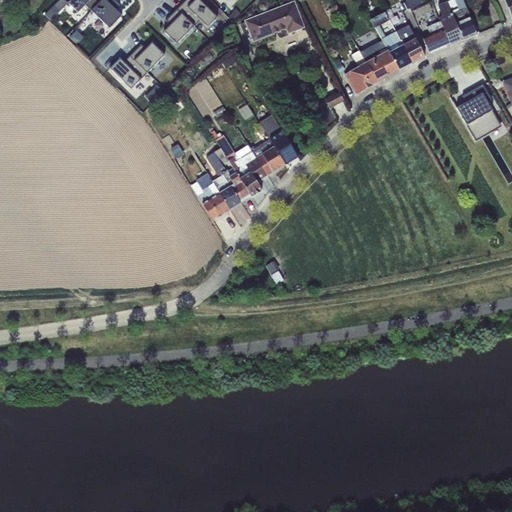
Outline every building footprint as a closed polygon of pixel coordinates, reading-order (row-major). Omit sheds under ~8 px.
[(59,0),(46,14),(52,19),(68,3),(65,0),(59,0)] [(92,11),(102,0),(71,0),(68,3),(78,13),(86,6),(92,11)] [(120,5),(114,0),(102,0),(92,11),(109,29),(122,16),(116,10),(120,5)] [(209,28),(218,19),(199,0),(194,0),(193,2),(190,0),(185,0),(177,10),(195,27),(201,20),(209,28)] [(261,0),(259,1),(257,5),(259,10),(263,11),(267,10),(269,6),(267,1),(264,0),(261,0)] [(419,0),(405,0),(410,9),(421,3),(419,0)] [(477,34),(470,19),(471,19),(462,0),(451,0),(447,2),(463,40),(477,34)] [(250,34),(253,42),(277,33),(278,37),(281,38),(305,28),(295,1),(244,21),(245,22),(241,24),(245,35),(250,34)] [(450,46),(463,40),(447,2),(437,6),(442,16),(438,18),(440,22),(450,46)] [(429,4),(414,11),(417,17),(432,10),(429,4)] [(236,9),(229,16),(233,21),(241,14),(236,9)] [(195,27),(177,10),(165,21),(170,25),(164,32),(177,45),(195,27)] [(382,40),(386,38),(379,25),(389,20),(385,12),(370,20),(382,40)] [(430,35),(422,38),(429,55),(450,46),(440,22),(427,27),(430,35)] [(425,57),(408,26),(396,33),(412,64),(417,61),(425,57)] [(77,30),(70,37),(76,43),(83,36),(77,30)] [(407,66),(412,64),(396,33),(386,38),(382,40),(400,70),(407,66)] [(400,70),(382,40),(360,53),(377,82),(400,70)] [(130,56),(148,74),(165,56),(152,43),(145,49),(141,45),(130,56)] [(345,75),(356,94),(377,82),(360,53),(359,51),(351,56),(359,68),(345,75)] [(208,53),(200,61),(206,67),(214,59),(208,53)] [(222,62),(227,68),(238,61),(234,54),(222,62)] [(110,69),(132,90),(148,74),(130,56),(124,62),(120,58),(110,69)] [(346,71),(339,59),(333,63),(340,74),(346,71)] [(157,85),(145,97),(150,102),(163,90),(157,85)] [(463,96),(467,103),(457,108),(476,141),(502,127),(488,102),(492,100),(484,85),(463,96)] [(339,92),(326,99),(330,108),(344,101),(339,92)] [(178,97),(171,101),(179,113),(186,109),(178,97)] [(330,108),(326,99),(311,107),(322,128),(336,120),(330,108)] [(246,105),(239,110),(245,120),(253,115),(246,105)] [(223,107),(214,113),(217,118),(226,112),(223,107)] [(291,152),(294,150),(272,113),(258,122),(269,140),(285,165),(295,159),(291,152)] [(233,168),(251,197),(262,190),(257,183),(267,176),(250,149),(247,145),(235,153),(224,135),(218,138),(213,131),(211,133),(221,149),(229,161),(233,168)] [(250,149),(267,176),(285,165),(269,140),(255,150),(253,147),(250,149)] [(184,153),(178,144),(171,149),(177,158),(184,153)] [(214,153),(223,166),(229,161),(221,149),(214,153)] [(212,182),(230,210),(241,203),(220,170),(224,168),(223,166),(214,153),(206,158),(219,178),(212,182)] [(220,170),(241,203),(251,197),(233,168),(226,172),(224,168),(220,170)] [(198,197),(213,221),(230,210),(212,182),(207,174),(196,181),(197,182),(204,193),(198,197)] [(191,186),(198,197),(204,193),(197,182),(191,186)] [(270,276),(278,271),(273,262),(265,267),(270,276)] [(278,271),(270,276),(276,285),(284,280),(278,271)]
